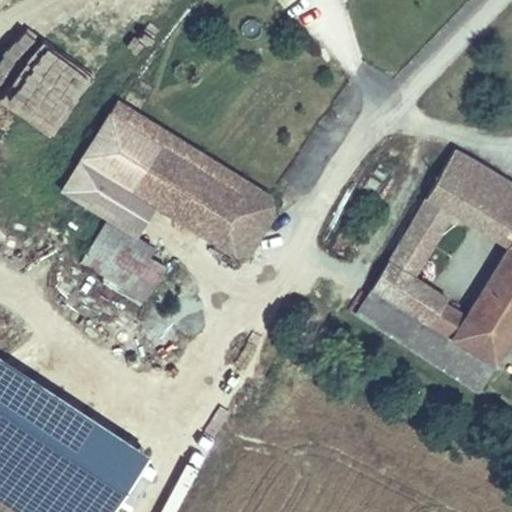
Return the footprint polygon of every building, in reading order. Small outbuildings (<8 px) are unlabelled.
[(114,14),(70,52),(79,62),(123,24),(114,14)] [(27,153),(63,95),(50,87),(14,145),(27,153)] [(0,118),(10,107),(1,99),(0,100),(0,118)] [(117,137),(274,238),(269,223),(123,127),(117,137)] [(274,238),(117,137),(84,186),(163,237),(233,283),(239,275),(247,280),(274,238)] [(511,210),(458,176),(414,245),(395,277),(374,308),(497,387),(511,364),(511,210)] [(163,237),(84,186),(64,218),(111,250),(142,269),(163,237)] [(0,262),(14,272),(27,254),(0,235),(0,262)] [(72,280),(147,328),(168,294),(156,286),(160,281),(142,269),(111,250),(93,276),(80,268),(72,280)] [(361,328),(483,409),(497,387),(374,308),(361,328)] [(0,506),(9,511),(111,511),(149,451),(0,358),(0,506)]
